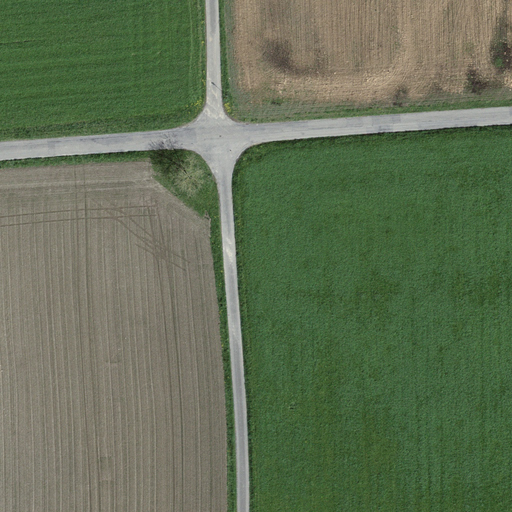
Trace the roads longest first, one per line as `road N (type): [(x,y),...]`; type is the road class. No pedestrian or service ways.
road 1 (unclassified): [(216,137),(242,511)]
road 2 (unclassified): [(511,119),(216,137)]
road 3 (unclassified): [(216,137),(0,154)]
road 4 (unclassified): [(209,0),(216,137)]
